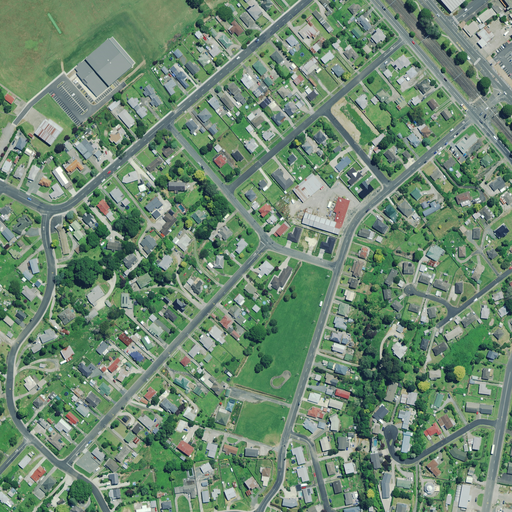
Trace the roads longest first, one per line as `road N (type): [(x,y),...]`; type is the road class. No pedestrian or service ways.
road 1 (residential): [(62,467),(267,241)]
road 2 (residential): [(30,438),(14,419),(9,370),(13,349),(47,297),(47,208)]
road 3 (residential): [(307,0),(166,121)]
road 4 (residential): [(338,268),(286,433)]
road 5 (residential): [(166,121),(70,204),(47,208)]
road 6 (residential): [(388,431),(390,451),(405,461),(474,423),(500,424)]
road 7 (residential): [(226,193),(323,108)]
